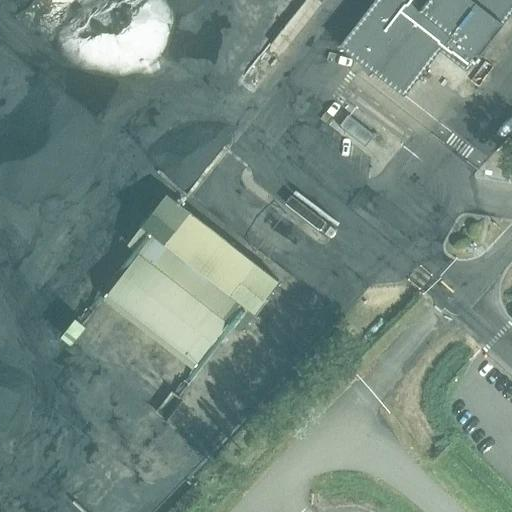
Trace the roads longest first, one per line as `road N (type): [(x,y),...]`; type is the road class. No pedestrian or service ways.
road 1 (unclassified): [(352,397),(461,279)]
road 2 (unclassified): [(247,511),(352,397)]
road 3 (unclassified): [(447,511),(352,397)]
